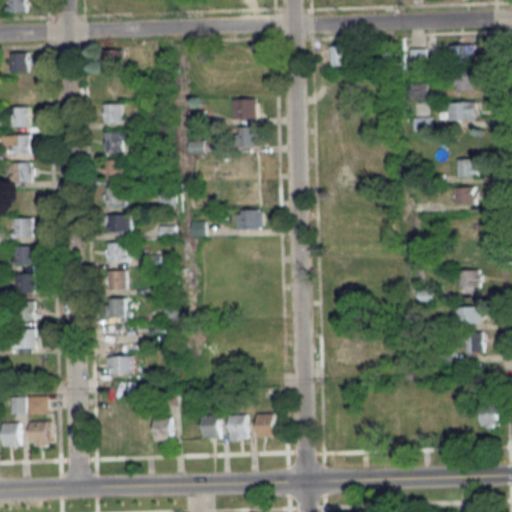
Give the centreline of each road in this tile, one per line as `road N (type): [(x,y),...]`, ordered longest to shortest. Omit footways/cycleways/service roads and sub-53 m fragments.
road 1 (tertiary): [(0,491),(511,473)]
road 2 (residential): [(0,33),(511,15)]
road 3 (residential): [(305,511),(289,0)]
road 4 (residential): [(77,489),(63,0)]
